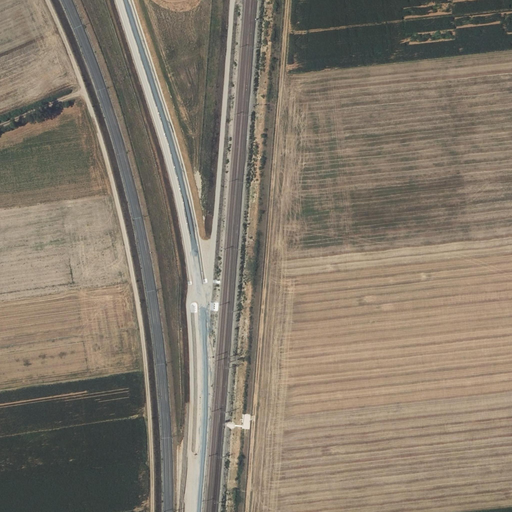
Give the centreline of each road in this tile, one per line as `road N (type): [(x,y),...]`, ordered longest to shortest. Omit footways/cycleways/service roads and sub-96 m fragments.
road 1 (track): [(150,511),(146,378),(130,270),(112,185),(46,0)]
road 2 (track): [(246,511),(286,0)]
